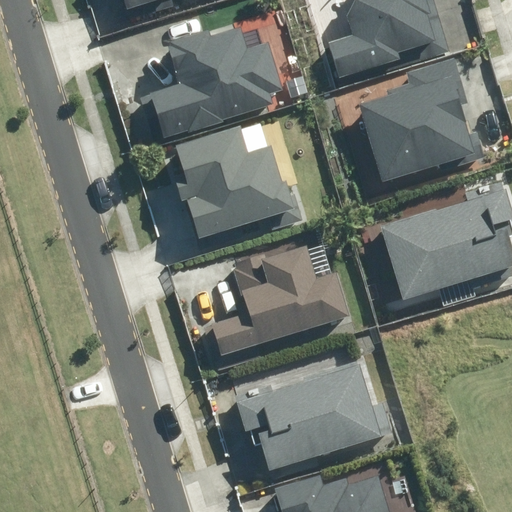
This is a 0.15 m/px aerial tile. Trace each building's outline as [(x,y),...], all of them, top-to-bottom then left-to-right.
[(113,0),(118,16),(171,1),(170,0),(113,0)] [(323,47),(332,84),(447,53),(432,0),(358,0),(339,43),(323,47)] [(152,115),(161,145),(268,113),(264,99),(279,94),(264,46),(244,52),(238,33),(209,42),(206,34),(165,46),(178,88),(137,101),(142,118),(152,115)] [(389,103),(353,114),(378,196),(477,165),(447,68),(384,88),(389,103)] [(238,134),(170,153),(181,191),(172,194),(177,211),(183,209),(196,253),(301,222),(293,196),(283,199),(269,152),(245,159),(238,134)] [(498,197),(371,230),(391,308),(511,277),(502,240),(509,239),(498,197)] [(202,333),(212,364),(346,322),(330,270),(313,275),(305,251),(265,263),(262,254),(245,260),(250,277),(258,275),(262,289),(238,296),(245,319),(202,333)] [(358,365),(228,404),(240,446),(253,443),(264,479),(382,444),(358,365)] [(316,482),(269,495),(273,511),(385,511),(375,477),(320,493),(316,482)]
